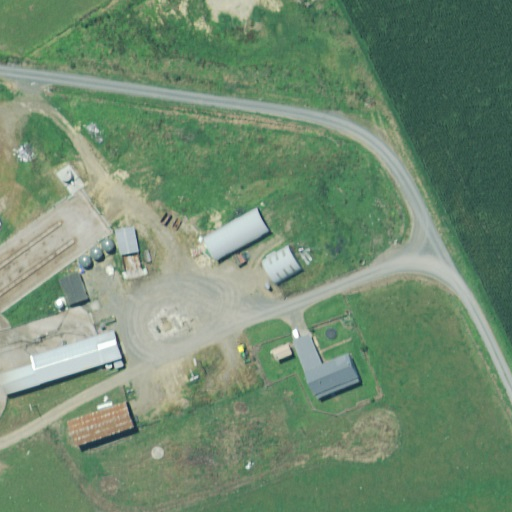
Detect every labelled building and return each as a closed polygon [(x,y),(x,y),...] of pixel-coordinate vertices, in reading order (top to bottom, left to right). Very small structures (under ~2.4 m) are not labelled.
[(37,208),(85,218),(109,222),(114,194),(43,180),(41,191),(37,208)] [(275,232),(262,209),(209,237),(222,260),(275,232)] [(305,270),(291,247),(267,261),(281,285),(305,270)] [(145,257),(126,261),(131,286),(150,282),(145,257)] [(93,299),(84,272),(64,279),(67,289),(56,293),(59,302),(71,298),(74,306),(93,299)] [(128,359),(119,332),(38,357),(40,364),(5,375),(12,396),(128,359)] [(330,365),(318,334),(299,342),(322,399),(363,383),(353,356),(330,365)] [(299,356),(296,345),(279,350),(282,361),(299,356)] [(193,393),(186,374),(166,381),(172,400),(193,393)] [(140,428),(132,403),(75,422),(83,447),(140,428)]
